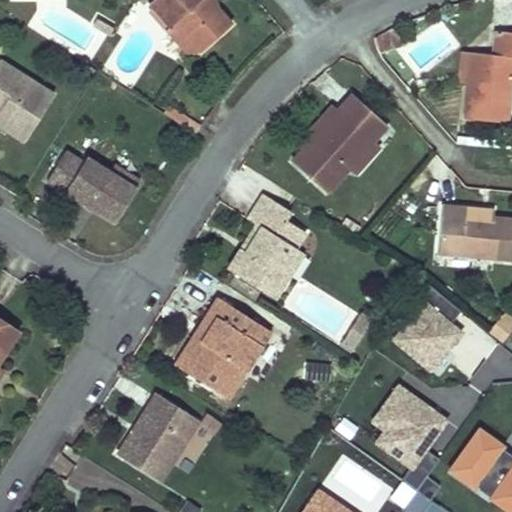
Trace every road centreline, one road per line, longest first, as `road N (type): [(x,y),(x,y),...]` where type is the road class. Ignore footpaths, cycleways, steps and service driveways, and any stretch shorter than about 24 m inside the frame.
road 1 (residential): [(129,295),(257,92),(320,39)]
road 2 (residential): [(0,502),(129,295)]
road 3 (residential): [(0,213),(129,295)]
